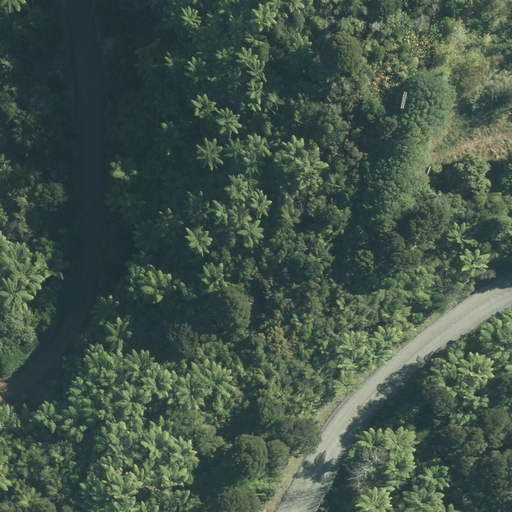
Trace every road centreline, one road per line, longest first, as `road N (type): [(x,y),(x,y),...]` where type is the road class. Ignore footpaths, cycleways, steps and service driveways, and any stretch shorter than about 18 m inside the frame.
road 1 (track): [(0,386),(40,364),(79,295),(98,178),(92,73),(62,0)]
road 2 (unclassified): [(289,511),(317,459),(405,356),(463,313),(511,292)]
